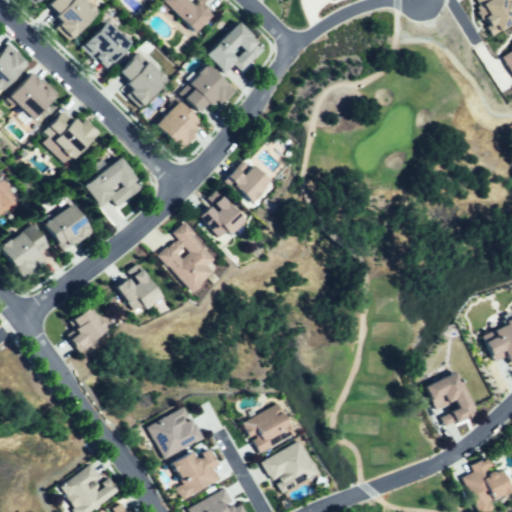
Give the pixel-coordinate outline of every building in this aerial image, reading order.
[(36,0),(29,8),(20,0),(36,0)] [(66,39),(90,12),(76,0),(64,0),(63,1),(61,0),(48,0),(43,6),(56,18),(50,25),(66,39)] [(162,0),(153,12),(187,40),(206,18),(191,6),(188,9),(179,2),(180,0),(196,0),(201,4),(204,0),(162,0)] [(349,0),(337,10),(328,0),(349,0)] [(477,0),(492,23),(484,28),(495,45),(511,34),(511,4),(509,0),(477,0)] [(200,57),(232,22),(262,49),(239,74),(231,67),(242,55),(233,47),(225,56),(233,63),(226,69),(224,67),(218,73),(200,57)] [(76,47),(98,25),(121,48),(106,64),(97,55),(91,61),(76,47)] [(498,56),(511,81),(511,40),(507,43),(511,49),(498,56)] [(0,50),(17,67),(0,84),(0,50)] [(164,79),(139,113),(125,102),(133,93),(115,79),(126,64),(142,75),(148,67),(155,72),(164,79)] [(178,95),(200,69),(229,94),(218,106),(212,100),(205,108),(199,104),(194,109),(178,95)] [(0,100),(23,73),(47,95),(24,121),(0,100)] [(150,128),(174,103),(193,121),(187,127),(194,134),(176,153),(150,128)] [(73,161),(97,134),(77,116),(68,125),(59,117),(43,134),(73,161)] [(75,187),(111,158),(136,190),(112,209),(105,201),(118,190),(110,180),(101,187),(105,192),(89,205),(75,187)] [(249,207),(269,183),(249,167),(239,178),(230,171),(220,183),(249,207)] [(0,192),(10,206),(0,213),(0,192)] [(240,224),(212,195),(205,201),(215,211),(211,215),(204,208),(194,218),(216,241),(224,233),(227,237),(240,224)] [(67,204),(90,228),(69,248),(64,242),(58,248),(40,230),(67,204)] [(180,224),(190,235),(188,237),(210,261),(203,267),(210,275),(187,296),(153,258),(172,241),(180,250),(173,256),(179,262),(187,255),(169,235),(180,224)] [(28,230),(0,251),(0,259),(18,282),(36,267),(29,258),(42,247),(28,230)] [(137,272),(159,300),(134,320),(110,289),(122,279),(129,287),(133,284),(128,278),(137,272)] [(81,310),(96,330),(69,351),(63,342),(71,336),(62,325),(81,310)] [(511,357),(511,312),(498,319),(501,326),(478,335),(485,351),(500,345),(506,360),(511,357)] [(0,353),(0,351),(6,346),(29,376),(22,381),(0,353)] [(455,365),(477,412),(441,429),(436,417),(451,410),(444,396),(428,404),(418,383),(455,365)] [(177,401),(138,425),(161,461),(199,437),(189,420),(176,428),(171,420),(184,411),(177,401)] [(241,420),(274,401),(286,422),(266,434),(272,444),(259,452),(241,420)] [(278,456),(303,441),(321,473),(311,479),(306,470),(288,480),(292,487),(279,494),(262,465),(278,456)] [(208,446),(163,475),(180,502),(217,479),(210,468),(219,462),(208,446)] [(469,511),(455,480),(465,475),(462,468),(481,459),(485,467),(478,470),(481,476),(491,471),(501,493),(482,502),(486,510),(482,511),(469,511)] [(84,462),(53,489),(70,511),(86,511),(113,492),(103,478),(96,485),(98,489),(90,495),(84,484),(94,477),(84,462)] [(244,511),(186,511),(216,493),(224,505),(235,498),(244,511)] [(122,511),(118,503),(108,508),(109,511),(122,511)]
